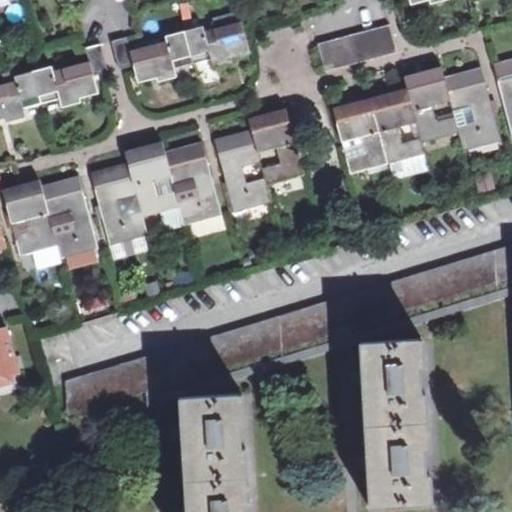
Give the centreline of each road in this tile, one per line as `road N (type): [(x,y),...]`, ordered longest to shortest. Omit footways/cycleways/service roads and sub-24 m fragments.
road 1 (residential): [(133,129),(295,87),(281,45),(359,0)]
road 2 (unknown): [(359,0),(390,17),(408,55),(478,41)]
road 3 (residential): [(108,0),(102,26),(133,129)]
